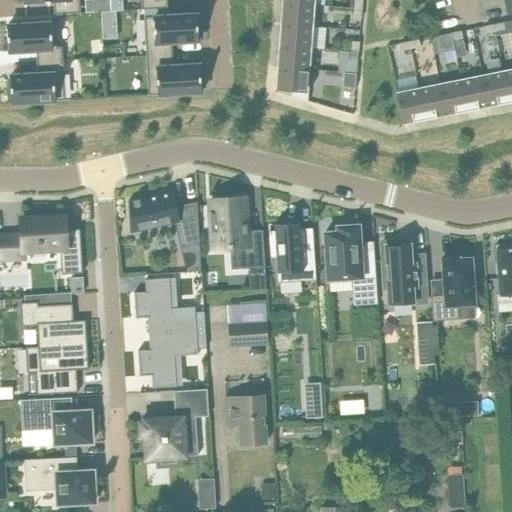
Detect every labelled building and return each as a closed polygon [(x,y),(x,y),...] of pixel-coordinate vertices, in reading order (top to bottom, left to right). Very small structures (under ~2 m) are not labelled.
[(79,0),(26,0),(26,3),(54,1),(54,14),(80,13),(79,0)] [(83,0),(84,11),(122,9),(121,0),(83,0)] [(141,0),(142,9),(144,9),(167,8),(166,0),(141,0)] [(511,0),(503,0),(505,5),(507,16),(511,14),(511,0)] [(313,26),(315,5),(282,2),(280,24),(313,26)] [(167,8),(144,9),(144,17),(168,16),(167,8)] [(144,17),(146,55),(172,54),(172,42),(199,40),(198,34),(201,34),(201,20),(198,20),(197,14),(168,16),(144,17)] [(36,50),(37,62),(63,60),(62,47),(57,47),(56,22),(7,25),(9,51),(36,50)] [(494,24),(495,31),(505,29),(504,22),(494,24)] [(312,48),(313,26),(280,24),(279,45),(312,48)] [(495,31),(494,24),(484,26),(485,33),(495,31)] [(453,39),(463,38),(461,31),(452,33),(453,39)] [(453,39),(452,33),(437,36),(440,51),(455,49),(453,39)] [(419,40),(409,41),(411,48),(420,46),(419,40)] [(411,48),(409,41),(399,43),(401,50),(411,48)] [(310,69),(312,48),(279,45),(277,67),(310,69)] [(172,54),(146,55),(149,95),(202,92),(201,86),(204,86),(204,70),(200,70),(200,64),(173,66),(172,54)] [(63,60),(37,62),(38,74),(10,75),(11,81),(8,81),(9,97),(12,97),(12,103),(65,100),(63,60)] [(307,101),(310,69),(277,67),(275,89),(292,90),(292,97),(307,101)] [(511,68),(503,70),(510,103),(511,102),(511,68)] [(503,70),(482,74),(488,107),(510,103),(503,70)] [(344,72),(343,86),(355,87),(356,73),(344,72)] [(482,74),(461,79),(467,111),(488,107),(482,74)] [(461,79),(440,83),(446,116),(467,111),(461,79)] [(440,83),(418,87),(425,120),(446,116),(440,83)] [(418,87),(397,92),(403,124),(425,120),(418,87)] [(128,200),(130,232),(179,221),(184,245),(200,241),(197,201),(195,202),(195,206),(177,210),(173,190),(128,200)] [(248,268),(265,267),(263,230),(248,230),(246,198),(210,200),(212,248),(247,246),(248,268)] [(22,235),(0,235),(0,259),(25,258),(25,250),(60,248),(61,274),(83,273),(80,228),(66,229),(65,216),(21,219),(22,235)] [(278,282),(316,279),(312,228),(300,229),(300,224),(276,225),(276,224),(274,224),(275,230),(269,231),(271,257),(276,257),(278,282)] [(354,305),(377,304),(374,254),(361,254),(359,225),(337,226),(337,231),(325,232),(328,280),(352,279),(354,305)] [(397,241),(381,241),(384,288),(388,288),(389,304),(427,302),(424,255),(411,256),(410,244),(398,244),(397,241)] [(511,242),(496,244),(499,295),(511,294),(511,242)] [(432,321),(458,319),(457,305),(475,304),(471,258),(459,259),(458,256),(442,257),(445,295),(431,296),(432,321)] [(82,278),(71,278),(72,292),(72,293),(83,293),(82,278)] [(148,317),(149,333),(205,329),(204,311),(195,312),(195,306),(171,308),(169,278),(145,279),(146,292),(134,292),(136,318),(148,317)] [(0,298),(16,297),(16,284),(0,284),(0,298)] [(27,347),(88,344),(86,320),(74,320),(74,303),(39,305),(39,301),(22,302),(23,325),(38,324),(39,346),(27,346),(27,347)] [(230,325),(231,345),(267,343),(265,323),(230,325)] [(152,375),(152,387),(176,386),(175,356),(198,354),(198,349),(206,348),(205,329),(149,333),(150,349),(138,350),(140,376),(152,375)] [(434,342),(418,343),(419,364),(435,363),(434,342)] [(88,344),(27,347),(28,371),(36,371),(37,394),(78,392),(77,369),(89,369),(88,344)] [(0,387),(0,400),(13,399),(12,387),(0,387)] [(209,416),(207,389),(174,391),(175,417),(144,419),(144,421),(140,422),(141,436),(145,436),(146,459),(161,458),(161,463),(176,462),(176,457),(198,455),(196,417),(209,416)] [(226,397),(227,424),(240,423),(241,444),(266,442),(263,395),(226,397)] [(92,427),(91,413),(72,414),(72,397),(20,400),(22,431),(23,431),(23,429),(53,428),(54,444),(72,443),(92,442),(91,427),(92,427)] [(320,403),(304,404),(305,418),(321,417),(320,403)] [(455,404),(441,405),(442,419),(456,418),(455,404)] [(24,460),(26,491),(27,491),(27,490),(57,488),(58,504),(95,502),(94,487),(95,487),(94,473),(77,474),(77,457),(24,460)] [(464,511),(463,493),(462,474),(447,475),(448,494),(449,511),(464,511)] [(213,477),(196,477),(197,508),(215,507),(213,477)] [(274,485),(262,485),(262,497),(274,497),(274,485)]
